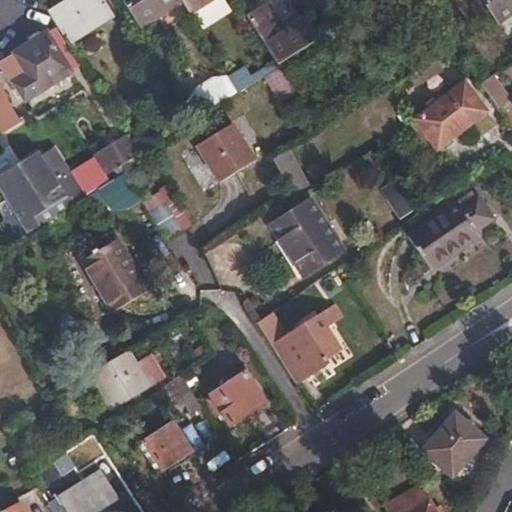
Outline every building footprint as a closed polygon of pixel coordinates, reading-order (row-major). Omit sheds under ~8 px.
[(102,0),(72,0),(50,13),(69,44),(113,17),(102,0)] [(121,0),(138,28),(179,2),(178,0),(121,0)] [(178,0),(179,2),(189,17),(215,0),(178,0)] [(511,0),(479,0),(497,28),(511,18),(511,0)] [(249,17),(279,66),(282,64),(321,39),(308,19),(286,32),(269,5),(249,17)] [(47,34),(14,54),(26,75),(16,82),(26,100),(70,72),(47,34)] [(274,68),(261,78),(279,101),(292,92),(274,68)] [(202,111),(234,91),(220,70),(189,90),(202,111)] [(494,72),(479,80),(493,107),(508,99),(494,72)] [(464,85),(417,121),(437,148),(485,112),(464,85)] [(186,145),(216,185),(254,157),(224,117),(186,145)] [(127,136),(136,152),(152,142),(143,126),(127,136)] [(102,172),(136,152),(127,136),(94,156),(102,172)] [(287,147),(269,156),(287,191),(304,183),(287,147)] [(25,221),(34,215),(68,195),(43,156),(28,166),(42,190),(16,205),(25,221)] [(167,184),(139,199),(160,238),(188,224),(167,184)] [(457,203),(407,236),(429,271),(479,237),(476,232),(492,221),(477,198),(461,208),(457,203)] [(309,201),(272,225),(304,274),(341,250),(309,201)] [(116,239),(83,259),(114,310),(148,290),(116,239)] [(271,345),(296,384),(327,364),(325,361),(340,351),(325,328),(332,323),(323,311),(271,345)] [(126,350),(89,372),(111,409),(162,377),(148,355),(134,363),(126,350)] [(245,370),(212,391),(231,422),(264,402),(245,370)] [(189,386),(181,373),(166,383),(174,395),(189,386)] [(452,477),(487,436),(458,411),(422,452),(452,477)] [(171,422),(145,439),(163,467),(190,449),(171,422)] [(179,431),(191,449),(201,442),(190,424),(179,431)] [(97,471),(46,503),(51,511),(84,511),(113,494),(97,471)] [(383,511),(434,511),(418,485),(381,508),(383,511)] [(22,511),(17,503),(0,511),(22,511)]
